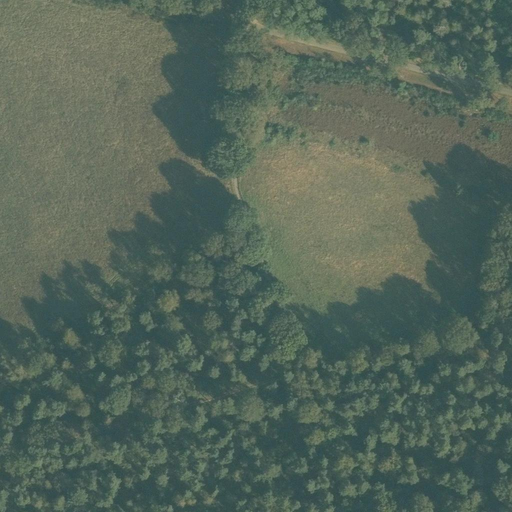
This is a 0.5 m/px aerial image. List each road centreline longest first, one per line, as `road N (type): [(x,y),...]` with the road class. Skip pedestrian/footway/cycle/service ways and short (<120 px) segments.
road 1 (unclassified): [(341,511),(237,190),(236,105),(253,31)]
road 2 (track): [(300,369),(0,456)]
road 3 (unclassified): [(511,93),(253,31)]
road 4 (track): [(397,0),(381,62),(386,79),(511,118)]
road 5 (unclassified): [(117,0),(253,31)]
